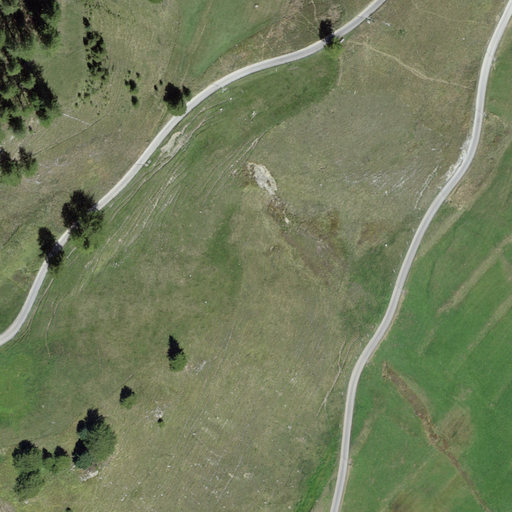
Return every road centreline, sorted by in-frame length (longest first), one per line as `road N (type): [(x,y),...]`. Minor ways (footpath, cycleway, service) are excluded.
road 1 (track): [(335,511),(352,385),(437,204),(467,162),(484,72),(511,7)]
road 2 (track): [(384,0),(311,51),(242,71),(183,112),(110,197),(58,241),(19,322),(0,341)]
